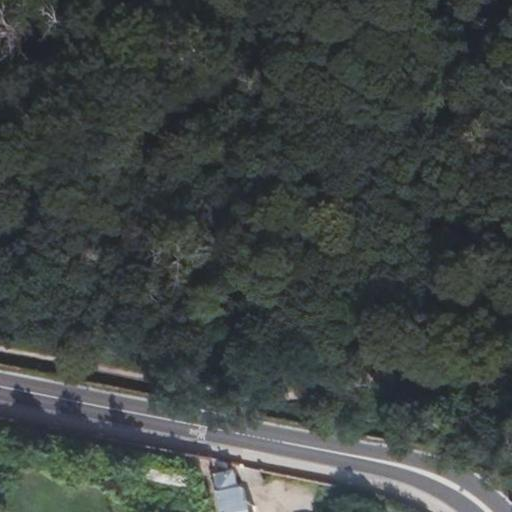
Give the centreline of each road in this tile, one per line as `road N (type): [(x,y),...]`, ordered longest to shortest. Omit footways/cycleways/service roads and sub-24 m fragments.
road 1 (track): [(0,346),(287,395),(360,378),(511,320)]
road 2 (secondary): [(0,397),(419,482),(471,511)]
